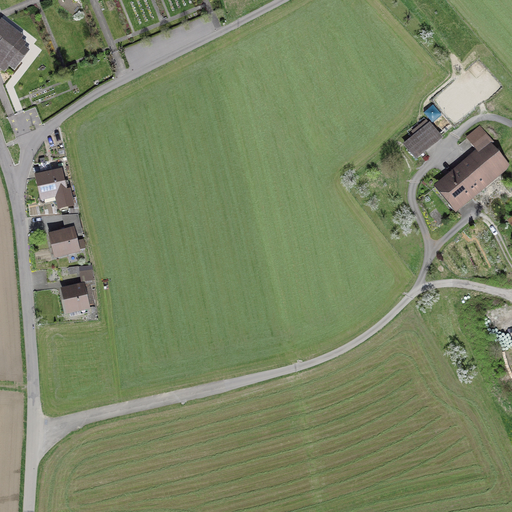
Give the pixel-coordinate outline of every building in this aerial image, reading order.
[(15,75),(32,53),(26,49),(29,45),(23,41),(25,37),(4,22),(0,27),(0,26),(0,72),(5,77),(10,71),(15,75)] [(428,113),(432,119),(441,113),(437,107),(428,113)] [(430,124),(405,145),(415,158),(440,137),(430,124)] [(505,163),(490,146),(492,144),(479,129),(471,135),(468,138),(477,148),(480,145),(484,151),(440,188),(455,206),(505,163)] [(61,208),(68,207),(71,206),(68,193),(65,193),(60,172),(38,177),(43,198),(58,195),(61,208)] [(66,227),(77,225),(77,222),(75,222),(74,214),(64,216),(66,227)] [(53,233),(54,236),(51,236),(56,256),(81,250),(79,241),(75,242),(73,231),(61,234),(61,231),(53,233)] [(91,271),(81,273),(82,280),(92,279),(91,271)] [(65,292),(69,310),(95,304),(90,286),(65,292)]
